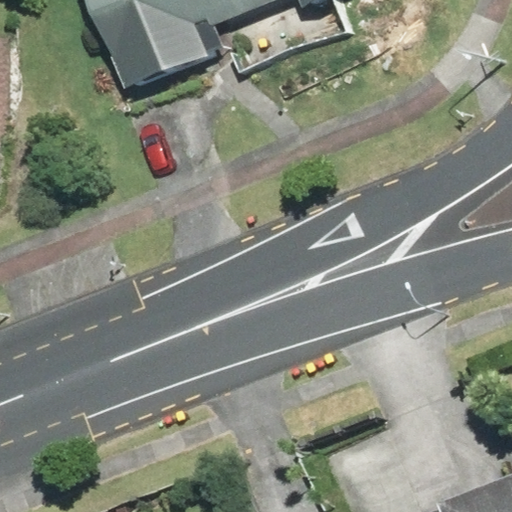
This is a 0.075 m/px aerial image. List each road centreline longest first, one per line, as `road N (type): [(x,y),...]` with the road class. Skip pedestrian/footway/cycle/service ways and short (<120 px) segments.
road 1 (tertiary): [(0,406),(333,276)]
road 2 (tertiary): [(333,276),(430,191),(511,134)]
road 3 (tertiary): [(511,255),(333,276)]
